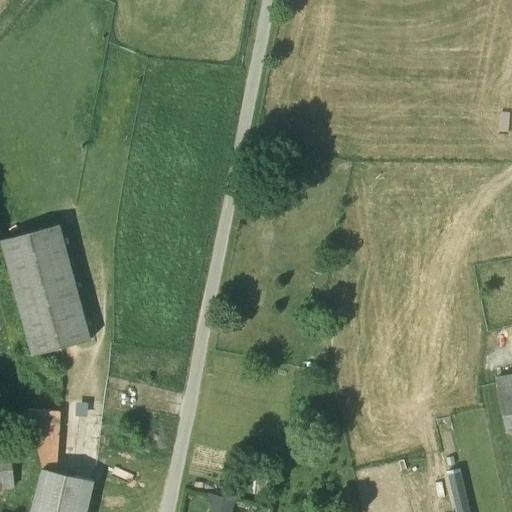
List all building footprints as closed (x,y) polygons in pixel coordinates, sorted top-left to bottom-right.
[(57,225),(0,240),(0,243),(31,356),(89,340),(57,225)] [(511,375),(496,378),(500,397),(511,395),(511,375)] [(511,395),(500,397),(506,432),(511,431),(511,395)] [(60,411),(28,409),(42,468),(57,471),(60,411)] [(12,454),(0,455),(0,488),(14,487),(12,454)] [(42,468),(30,511),(86,511),(93,480),(57,471),(42,468)]
